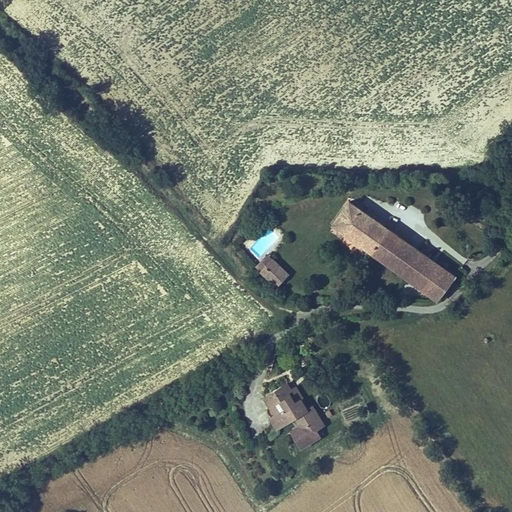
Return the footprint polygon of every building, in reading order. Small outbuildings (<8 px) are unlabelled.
[(372,193),(358,211),(425,265),(440,248),(372,193)] [(287,241),(279,251),(304,270),(311,260),(287,241)] [(440,248),(425,265),(455,287),(468,270),(440,248)] [(276,290),(290,275),(267,254),(254,269),(276,290)] [(311,380),(290,393),(297,405),(302,413),(296,417),(302,427),(319,417),(323,424),(320,426),(330,444),(344,436),(340,429),(348,425),(336,406),(332,409),(325,398),(319,401),(313,392),(317,390),(311,380)] [(297,405),(291,409),(296,417),(302,413),(297,405)] [(320,426),(315,429),(326,447),(330,444),(320,426)]
